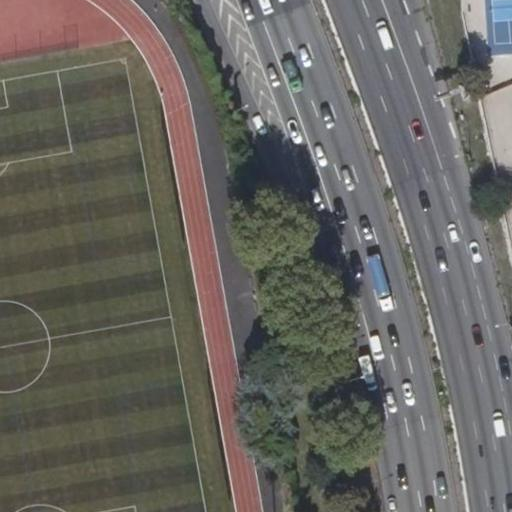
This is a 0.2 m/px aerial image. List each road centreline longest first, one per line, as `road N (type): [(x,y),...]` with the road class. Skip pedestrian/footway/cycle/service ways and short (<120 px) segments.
road 1 (trunk): [(200,0),(236,86),(389,321)]
road 2 (trunk): [(506,511),(457,267),(421,165)]
road 3 (trunk): [(280,0),(389,321)]
road 4 (trunk): [(389,321),(430,511)]
road 5 (trunk): [(421,165),(363,0)]
road 6 (trunk): [(421,165),(400,0)]
